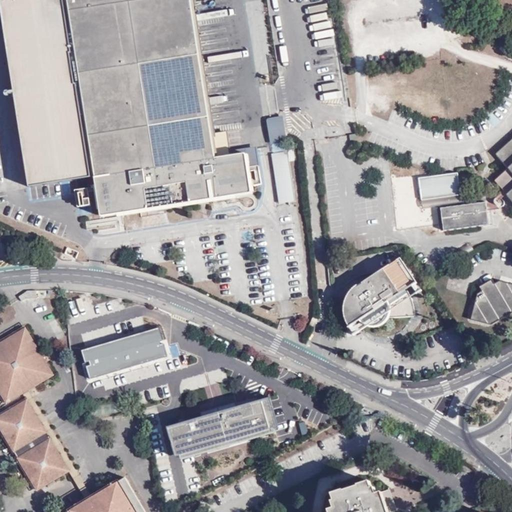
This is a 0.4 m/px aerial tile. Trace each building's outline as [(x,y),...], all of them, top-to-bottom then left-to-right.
[(211,136),(190,0),(0,0),(30,187),(96,176),(102,215),(251,192),(245,154),(215,158),(211,136)] [(511,139),(496,154),(509,168),(495,181),(511,200),(511,139)] [(417,227),(410,166),(391,168),(398,229),(417,227)] [(419,177),(422,199),(461,194),(458,172),(419,177)] [(461,194),(422,199),(423,207),(462,203),(461,194)] [(484,202),(471,204),(442,222),(443,230),(480,226),(489,215),(488,205),(484,202)] [(442,222),(471,204),(441,208),(442,222)] [(490,225),(489,215),(480,226),(490,225)] [(377,319),(387,318),(415,316),(415,307),(412,297),(407,289),(417,282),(400,257),(356,287),(351,293),(347,299),(345,308),(345,315),(350,326),(361,319),(372,312),(377,319)] [(511,311),(511,283),(502,281),(497,283),(494,279),(481,287),(483,291),(480,293),(472,320),(489,325),(511,311)] [(37,290),(26,291),(26,292),(20,297),(22,301),(27,298),(38,298),(37,290)] [(382,323),(387,318),(377,319),(372,312),(361,319),(365,323),(371,325),(377,325),(382,323)] [(0,390),(7,403),(23,393),(29,390),(54,375),(26,328),(0,343),(0,390)] [(133,374),(128,358),(120,330),(90,338),(105,390),(135,382),(133,374)] [(145,376),(170,369),(169,366),(144,373),(146,381),(145,376)] [(147,385),(173,377),(170,369),(145,376),(147,383),(147,385)] [(29,390),(23,393),(28,400),(70,471),(69,472),(87,501),(93,497),(64,448),(29,390)] [(177,457),(229,443),(279,428),(271,398),(168,427),(177,457)] [(70,471),(28,400),(0,416),(0,426),(38,490),(69,472),(70,471)] [(146,511),(126,478),(93,497),(87,501),(68,511),(146,511)] [(335,508),(333,509),(333,511),(385,511),(379,493),(377,494),(375,487),(373,487),(370,481),(359,485),(359,486),(345,491),(344,490),(333,494),(335,500),(333,501),(335,508)] [(391,489),(383,492),(389,511),(393,511),(398,511),(391,489)] [(389,511),(383,492),(379,493),(385,511),(389,511)]
